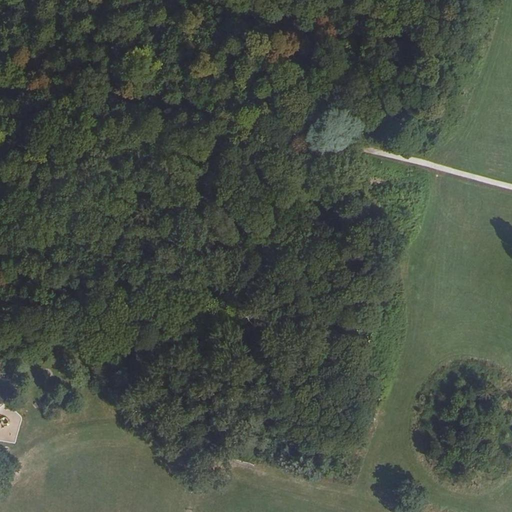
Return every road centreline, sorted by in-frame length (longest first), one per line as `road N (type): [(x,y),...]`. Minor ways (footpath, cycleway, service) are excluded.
road 1 (track): [(511,187),(28,68)]
road 2 (track): [(151,0),(0,80)]
